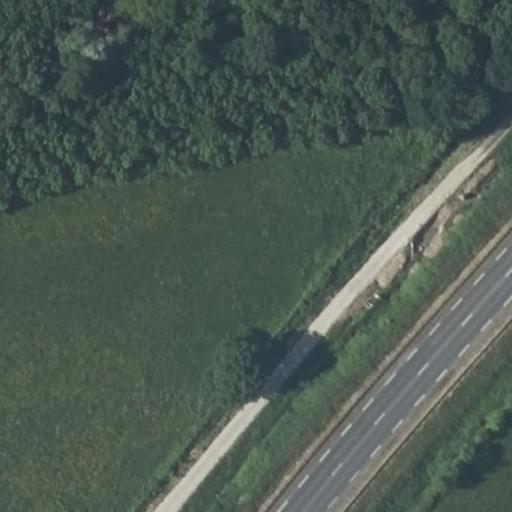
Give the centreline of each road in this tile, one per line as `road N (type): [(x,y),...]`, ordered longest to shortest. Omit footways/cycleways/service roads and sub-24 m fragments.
road 1 (track): [(163,511),(511,114)]
road 2 (secondary): [(300,511),(511,270)]
